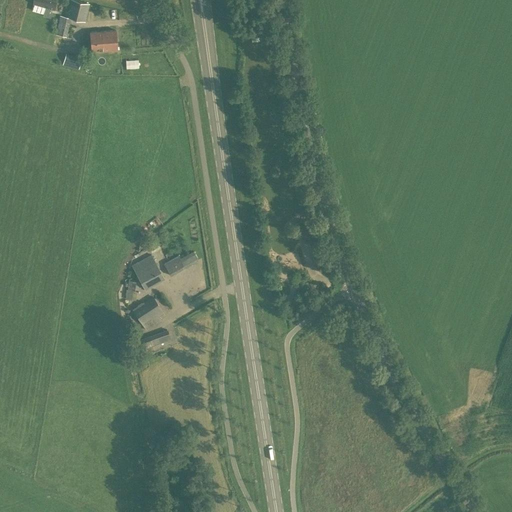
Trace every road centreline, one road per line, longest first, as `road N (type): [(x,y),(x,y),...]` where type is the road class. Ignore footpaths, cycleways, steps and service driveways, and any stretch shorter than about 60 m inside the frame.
road 1 (tertiary): [(476,511),(351,292),(316,177),(281,0)]
road 2 (primary): [(276,511),(205,30)]
road 3 (unclassified): [(223,289),(194,92),(145,0)]
